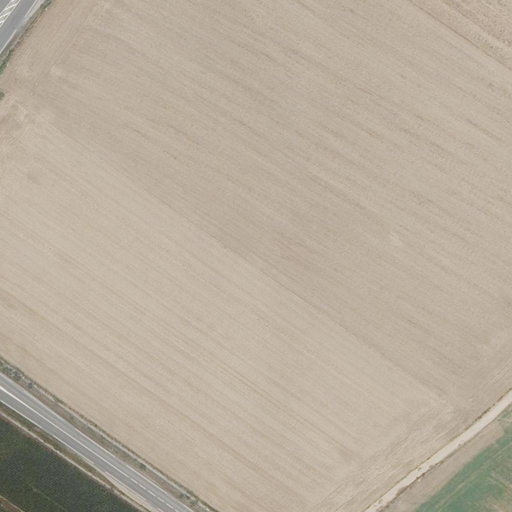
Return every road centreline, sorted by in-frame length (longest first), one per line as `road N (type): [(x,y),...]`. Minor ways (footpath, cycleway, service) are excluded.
road 1 (track): [(511,397),(373,511)]
road 2 (primary): [(178,511),(52,423)]
